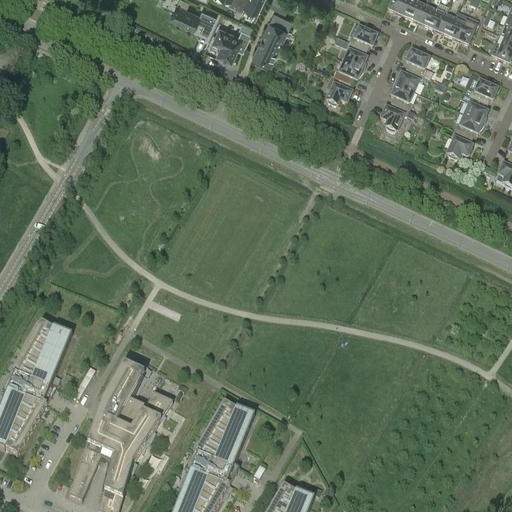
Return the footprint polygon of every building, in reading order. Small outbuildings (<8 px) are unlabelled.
[(227,0),(230,1),(228,5),(235,8),(239,0),(227,0)] [(239,0),(235,8),(242,12),(244,7),(257,13),(263,0),(239,0)] [(283,0),(278,12),(285,15),(290,4),(283,0)] [(393,0),(388,13),(398,17),(405,0),(393,0)] [(416,3),(408,0),(405,0),(398,17),(408,22),(416,3)] [(418,26),(426,8),(416,3),(408,22),(418,26)] [(199,16),(186,10),(177,6),(170,20),(194,31),(197,24),(203,26),(200,33),(208,36),(217,18),(202,11),(199,16)] [(428,30),(438,35),(446,17),(448,11),(438,6),(436,12),(428,30)] [(436,12),(426,8),(418,26),(428,30),(436,12)] [(457,44),(466,25),(468,20),(458,15),(456,21),(448,39),(457,44)] [(456,21),(446,17),(438,35),(448,39),(456,21)] [(468,20),(466,25),(457,44),(468,48),(478,24),(468,20)] [(288,31),(270,23),(252,60),(270,68),(288,31)] [(241,31),(250,35),(253,29),(242,24),(239,30),(241,31)] [(331,29),(328,36),(334,39),(337,32),(331,29)] [(499,39),(511,44),(511,32),(504,29),(499,39)] [(251,35),(241,31),(238,38),(219,30),(213,43),(222,47),(217,56),(231,63),(237,50),(243,53),(251,35)] [(351,40),(348,46),(364,53),(367,48),(372,50),(377,38),(372,36),(373,34),(372,34),(371,33),(370,32),(369,32),(368,31),(367,31),(365,31),(364,31),(364,32),(359,30),(354,41),(351,40)] [(495,49),(511,56),(511,44),(499,39),(495,49)] [(348,54),(343,64),(364,73),(365,72),(365,69),(365,68),(366,67),(366,65),(365,65),(367,61),(362,59),(364,53),(348,46),(346,52),(348,54)] [(511,56),(495,49),(490,59),(509,67),(511,59),(511,56)] [(411,67),(408,73),(424,80),(427,73),(424,72),(429,61),(424,59),(425,57),(424,57),(423,56),(421,55),(420,54),(418,54),(417,54),(416,55),(411,53),(406,65),(411,67)] [(364,74),(364,73),(343,64),(339,75),(336,74),(333,80),(349,87),(352,82),(357,84),(359,80),(360,79),(361,78),(362,77),(363,76),(364,74)] [(393,86),(414,96),(419,85),(421,86),(424,80),(408,73),(406,78),(401,76),(399,80),(398,80),(397,81),(396,83),(395,84),(394,85),(393,86)] [(291,81),(277,75),(274,83),(287,89),(291,81)] [(347,93),(349,87),(333,80),(331,79),(325,92),(330,94),(326,103),(328,104),(327,106),(328,106),(329,108),(331,109),(332,109),(333,109),(335,109),(336,108),(338,109),(340,104),(347,107),(352,95),(347,93)] [(473,80),(467,92),(471,94),(469,100),(485,107),(488,101),(492,103),(498,92),(493,89),(493,88),(492,87),(491,86),(490,86),(489,85),(488,85),(487,85),(486,84),(485,84),(484,86),(473,80)] [(395,101),(393,107),(409,114),(412,107),(409,106),(414,96),(393,86),(393,88),(392,89),(392,90),(392,92),(392,93),(392,94),(392,95),(391,99),(395,101)] [(469,107),(464,118),(485,127),(485,126),(485,124),(486,123),(486,121),(486,119),(487,115),(482,112),(485,107),(469,100),(462,97),(459,103),(469,107)] [(396,135),(404,119),(412,123),(415,116),(409,114),(393,107),(390,112),(386,110),(380,122),(387,125),(385,129),(387,130),(386,132),(387,133),(388,134),(390,135),(392,135),(394,136),(395,134),(396,135)] [(432,123),(435,117),(429,114),(426,120),(432,123)] [(484,128),(485,127),(464,118),(459,129),(457,127),(454,134),(470,141),(472,135),(477,137),(479,133),(480,134),(481,132),(482,131),(483,129),(484,128)] [(467,146),(470,141),(454,134),(451,140),(454,141),(447,157),(449,158),(448,160),(450,161),(452,162),(453,163),(456,163),(457,161),(458,162),(460,157),(467,160),(472,149),(467,146)] [(511,163),(510,163),(508,168),(503,166),(498,178),(496,183),(504,186),(503,188),(505,190),(506,190),(507,191),(508,191),(510,192),(511,192),(511,190),(511,163)] [(17,459),(47,408),(44,406),(72,338),(54,330),(53,332),(41,325),(11,376),(14,378),(0,412),(0,451),(5,454),(6,452),(17,459)] [(102,406),(69,500),(82,506),(100,462),(111,467),(99,511),(120,511),(131,477),(133,478),(137,468),(134,466),(141,456),(144,456),(146,451),(145,450),(148,445),(151,447),(156,436),(154,436),(161,425),(163,426),(166,420),(164,419),(173,406),(154,398),(147,410),(130,402),(144,377),(148,371),(128,362),(124,368),(102,406)] [(86,378),(79,389),(85,392),(91,381),(94,377),(88,373),(86,378)] [(227,487),(234,470),(255,418),(237,411),(236,412),(224,406),(194,457),(197,458),(175,511),(215,511),(230,488),(227,487)] [(309,511),(314,501),(296,494),(295,495),(283,489),(269,511),(309,511)]
